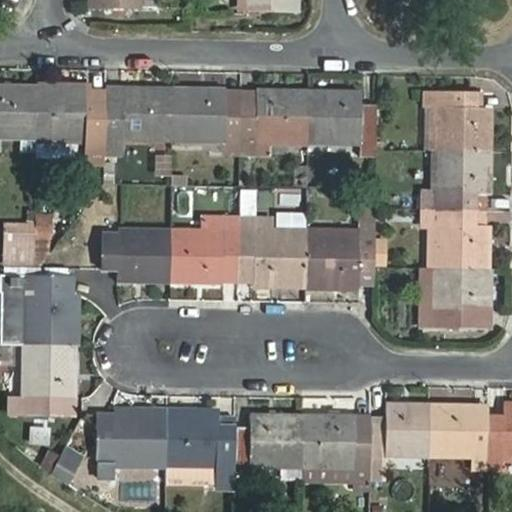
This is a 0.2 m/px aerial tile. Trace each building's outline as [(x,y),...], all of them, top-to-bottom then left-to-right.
[(238,0),(239,12),(296,12),(296,0),(238,0)] [(0,138),(37,140),(38,85),(0,84),(0,138)] [(84,165),(104,165),(105,138),(106,99),(90,99),(91,86),(38,85),(37,140),(85,141),(84,165)] [(121,141),(173,142),(174,88),(121,87),(121,99),(106,99),(105,138),(121,138),(121,141)] [(224,155),(240,155),(241,101),(226,101),(226,89),(174,88),(173,142),(224,143),(224,155)] [(256,143),(308,144),(309,90),(257,89),(256,102),(241,101),(240,155),(256,156),(256,143)] [(361,158),(376,158),(377,104),(362,104),(362,91),(309,90),(308,144),(361,145),(361,158)] [(434,108),(434,151),(489,150),(489,107),(476,107),(476,91),(426,91),(426,108),(434,108)] [(421,190),(421,209),(476,209),(476,195),(489,194),(489,150),(434,151),(434,190),(421,190)] [(359,273),(374,273),(375,266),(375,258),(375,239),(375,208),(359,207),(358,230),(307,228),(306,285),(359,285),(359,273)] [(430,229),(429,268),(489,268),(489,225),(476,225),(476,209),(421,209),(421,229),(430,229)] [(238,272),(239,216),(239,215),(224,215),(224,230),(171,229),(170,283),(223,284),(223,272),(238,272)] [(253,284),(306,285),(307,228),(274,227),(274,217),(239,216),(238,272),(253,272),(253,284)] [(35,222),(4,221),(3,267),(34,268),(35,222)] [(117,283),(170,283),(171,229),(119,228),(119,231),(104,230),(103,270),(117,271),(117,283)] [(375,239),(375,258),(375,266),(385,266),(385,239),(375,239)] [(429,268),(429,330),(476,329),(476,314),(489,314),(489,268),(429,268)] [(23,294),(22,346),(77,347),(77,295),(65,294),(65,279),(5,277),(5,294),(23,294)] [(23,294),(5,294),(5,345),(22,346),(23,294)] [(77,399),(77,347),(22,346),(22,396),(8,396),(8,413),(64,415),(64,399),(77,399)] [(387,511),(387,456),(430,457),(431,403),(387,402),(386,415),(371,415),(371,428),(371,456),(373,456),(372,511),(387,511)] [(489,458),(489,417),(474,417),(474,404),(431,403),(430,457),(489,458)] [(489,461),(511,461),(511,404),(505,404),(505,417),(489,417),(489,458),(489,461)] [(114,470),(167,471),(168,412),(115,411),(115,424),(99,424),(98,482),(114,482),(114,470)] [(216,491),(234,492),(235,464),(235,426),(220,425),(220,413),(168,412),(167,471),(167,488),(216,489),(216,491)] [(249,467),(302,468),(303,414),(250,413),(250,426),(235,426),(235,464),(250,464),(249,467)] [(353,493),(370,493),(371,456),(371,428),(356,427),(356,415),(303,414),(302,468),(354,470),(353,493)]
